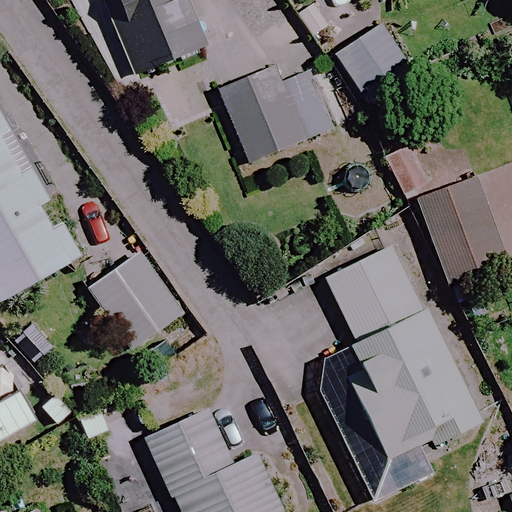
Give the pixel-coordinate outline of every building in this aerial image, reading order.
[(202,52),(183,0),(101,0),(131,78),(202,52)] [(383,25),(334,55),(365,106),(414,76),(383,25)] [(312,56),(221,93),(251,167),(342,130),(312,56)] [(0,96),(0,300),(83,259),(0,96)] [(429,188),(411,147),(384,159),(401,200),(429,188)] [(412,202),(443,287),(511,261),(511,234),(490,174),(412,202)] [(322,279),(354,346),(305,370),(370,506),(437,474),(426,451),(479,426),(393,245),(322,279)] [(140,261),(88,295),(126,353),(179,319),(140,261)] [(170,486),(181,511),(275,511),(248,451),(170,486)]
